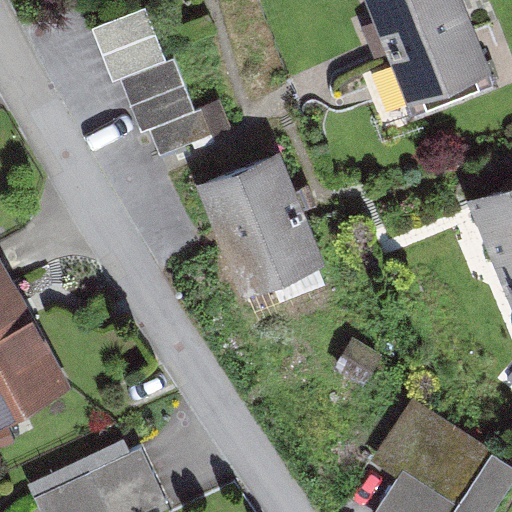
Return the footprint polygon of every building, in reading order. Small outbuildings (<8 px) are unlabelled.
[(446,0),(366,0),(352,5),(397,123),(481,90),(446,0)] [(138,26),(84,46),(104,99),(113,96),(133,151),(142,148),(152,174),(202,156),(192,130),(186,132),(165,77),(158,79),(138,26)] [(269,164),(187,195),(232,315),(314,284),(269,164)] [(511,200),(459,221),(504,332),(511,328),(511,200)] [(0,292),(0,435),(60,404),(0,292)] [(376,374),(346,354),(332,371),(362,393),(376,374)] [(388,494),(376,511),(494,511),(511,486),(403,413),(361,476),(388,494)] [(17,501),(22,511),(153,511),(134,468),(118,474),(111,458),(17,501)]
